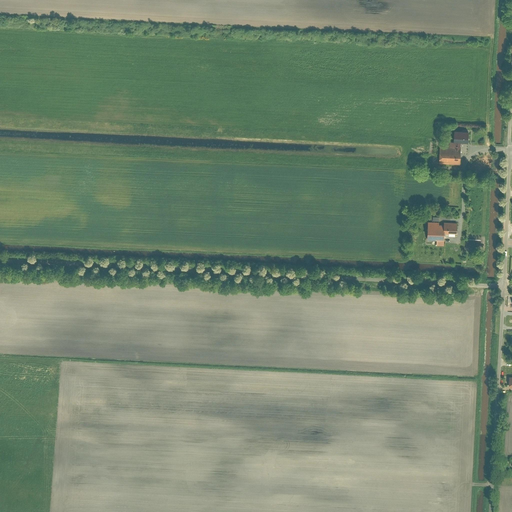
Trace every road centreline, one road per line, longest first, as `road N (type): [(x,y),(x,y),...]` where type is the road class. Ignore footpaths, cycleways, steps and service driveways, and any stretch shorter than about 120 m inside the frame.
road 1 (unclassified): [(502,286),(0,261)]
road 2 (unclassified): [(502,286),(485,511)]
road 3 (unclassified): [(509,150),(502,286)]
